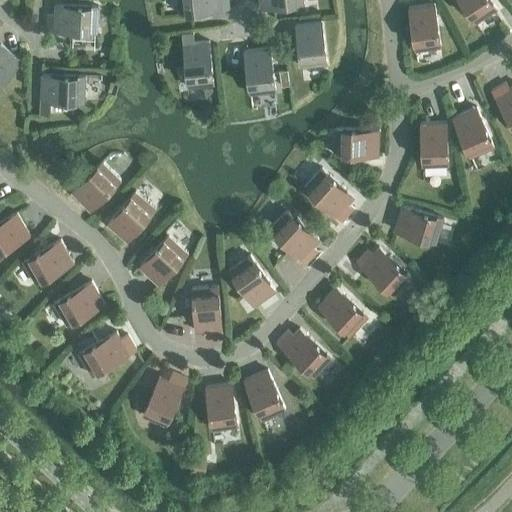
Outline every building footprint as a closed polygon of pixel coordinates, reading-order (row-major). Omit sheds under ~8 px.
[(178,0),(180,13),(223,8),(221,0),(178,0)] [(460,0),(475,22),(497,7),(492,0),(460,0)] [(54,29),(98,31),(99,5),(56,3),(54,29)] [(409,7),(416,49),(441,45),(435,3),(409,7)] [(296,23),(301,66),(327,63),(322,20),(296,23)] [(184,43),(188,86),(214,83),(210,40),(184,43)] [(0,44),(0,87),(21,59),(1,44),(0,44)] [(245,50),(250,93),(276,89),(270,47),(245,50)] [(88,75),(43,72),(41,110),(52,111),(53,100),(86,102),(88,75)] [(511,86),(496,96),(511,123),(511,86)] [(453,116),(470,156),(494,145),(477,106),(453,116)] [(27,125),(42,126),(43,116),(28,115),(27,125)] [(421,122),(423,165),(449,164),(447,121),(421,122)] [(336,153),(379,154),(379,128),(336,127),(336,153)] [(72,191),(91,209),(121,179),(103,160),(72,191)] [(305,185),(336,215),(354,196),(322,166),(305,185)] [(108,223),(128,240),(156,207),(136,190),(108,223)] [(395,229),(436,242),(444,217),(402,204),(395,229)] [(270,228),(302,257),(319,238),(287,209),(270,228)] [(0,221),(0,251),(31,234),(18,211),(0,221)] [(140,265),(159,283),(188,251),(169,234),(140,265)] [(24,260),(37,282),(74,261),(61,238),(24,260)] [(362,265),(394,294),(411,275),(380,246),(362,265)] [(229,269),(254,304),(276,289),(251,254),(229,269)] [(55,301),(68,324),(105,302),(92,280),(55,301)] [(193,287),(196,330),(222,328),(219,285),(193,287)] [(319,304),(350,334),(368,315),(336,285),(319,304)] [(282,346),(314,375),(332,356),(300,327),(282,346)] [(79,351),(92,374),(130,352),(117,330),(79,351)] [(244,379),(262,418),(286,408),(268,368),(244,379)] [(143,414),(167,424),(184,385),(160,374),(143,414)] [(206,385),(212,428),(238,424),(232,382),(206,385)]
